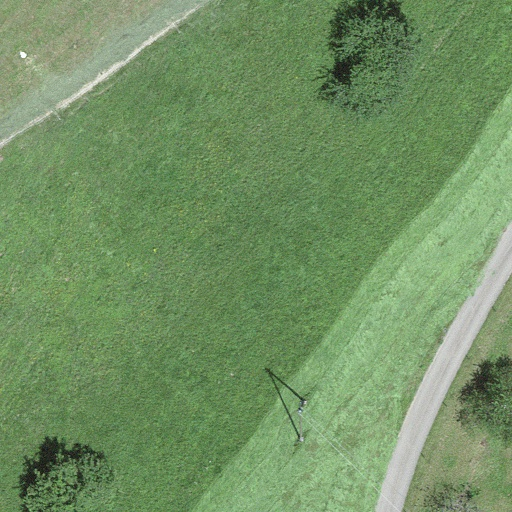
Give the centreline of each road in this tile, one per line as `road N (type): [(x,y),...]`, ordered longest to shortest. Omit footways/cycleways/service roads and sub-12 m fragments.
road 1 (unclassified): [(384,511),(476,296),(511,246)]
road 2 (track): [(176,0),(0,132)]
